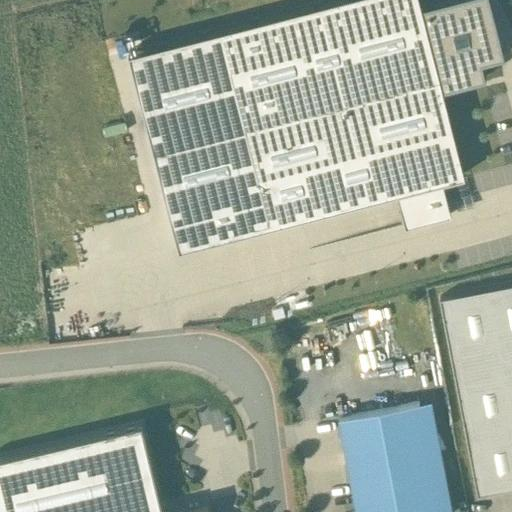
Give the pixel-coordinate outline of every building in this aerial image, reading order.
[(417,0),(328,0),(129,52),(179,244),(397,187),(439,177),(462,171),(440,87),(418,5),(417,0)] [(487,0),(438,0),(418,5),(440,87),(482,76),(478,59),(502,53),(487,0)] [(439,177),(397,187),(407,222),(448,211),(439,177)] [(511,280),(441,294),(477,490),(511,483),(511,280)] [(328,322),(298,325),(301,354),(331,351),(328,322)] [(440,511),(419,400),(338,415),(356,511),(440,511)] [(0,511),(163,511),(141,421),(0,455),(0,511)] [(167,511),(209,511),(207,503),(167,511)]
